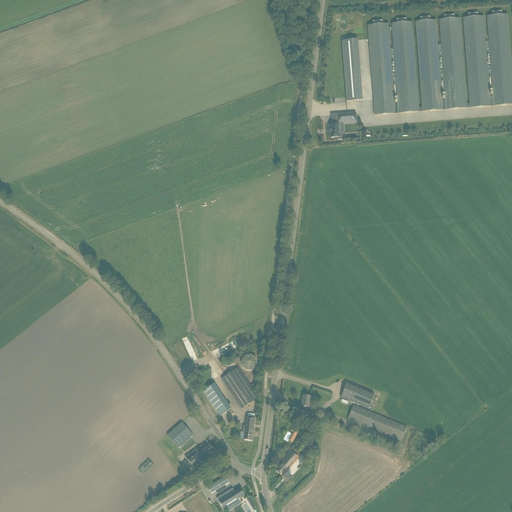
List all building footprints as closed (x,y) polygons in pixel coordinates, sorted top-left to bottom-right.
[(490,100),(483,17),(478,17),(478,13),(468,14),(468,18),(463,19),(470,108),(490,107),(490,106),(494,106),(511,105),(511,75),(507,15),(502,16),(502,12),(492,12),(492,16),(487,17),(493,100),(490,100)] [(442,104),(436,21),(430,21),(430,17),(420,18),(421,22),(415,22),(422,112),(443,110),(446,110),(467,109),(460,19),(454,19),(454,15),(444,16),(444,20),(439,20),(446,103),(442,104)] [(395,107),(388,24),(383,25),(383,21),(373,22),(373,26),(368,26),(375,116),(395,114),(398,113),(398,114),(419,112),(412,23),(407,23),(406,19),(396,20),(397,24),(391,24),(398,107),(395,107)] [(362,101),(358,40),(342,41),(346,102),(362,101)] [(356,122),(356,114),(338,115),(338,123),(356,122)] [(339,133),(338,125),(329,125),(329,131),(330,131),(330,133),(329,133),(330,134),(331,139),(338,138),(338,140),(343,140),(342,133),(339,133)] [(241,362),(242,368),(248,371),(254,370),(257,364),(256,358),(250,355),(244,357),(241,362)] [(221,379),(242,409),(258,398),(238,368),(221,379)] [(214,384),(203,391),(220,416),(231,409),(214,384)] [(340,398),(368,410),(374,396),(346,384),(340,398)] [(302,396),(301,407),(305,408),(305,409),(306,409),(308,409),(309,409),(309,408),(310,404),(312,405),(313,396),(310,396),(310,397),(302,396)] [(348,420),(401,442),(407,427),(354,405),(348,420)] [(242,433),(244,433),(243,441),(252,442),(255,418),(246,417),(245,426),(243,426),(242,433)] [(182,423),(167,435),(179,448),(193,436),(182,423)] [(185,457),(190,464),(193,468),(215,453),(209,445),(204,449),(201,446),(185,457)] [(274,469),(282,477),(285,473),(299,458),(291,450),(274,469)] [(149,460),(139,468),(143,472),(153,464),(149,460)] [(212,495),(229,484),(225,477),(208,488),(212,495)] [(219,503),(223,509),(244,496),(240,489),(235,493),(232,489),(217,499),(219,502),(219,503)]
